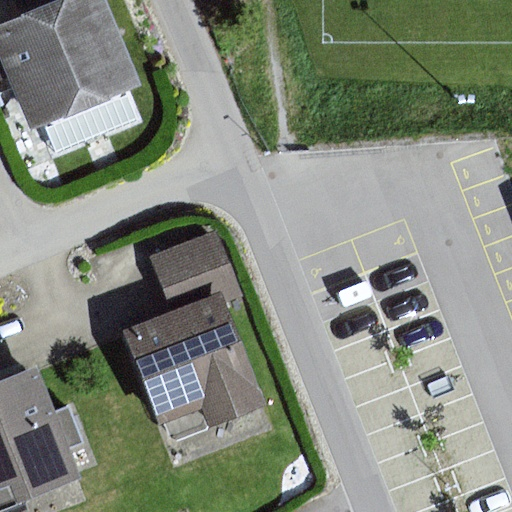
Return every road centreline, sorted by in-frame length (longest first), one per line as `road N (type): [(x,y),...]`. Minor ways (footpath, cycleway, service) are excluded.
road 1 (residential): [(370,511),(236,162)]
road 2 (residential): [(236,162),(0,261)]
road 3 (residential): [(236,162),(171,0)]
